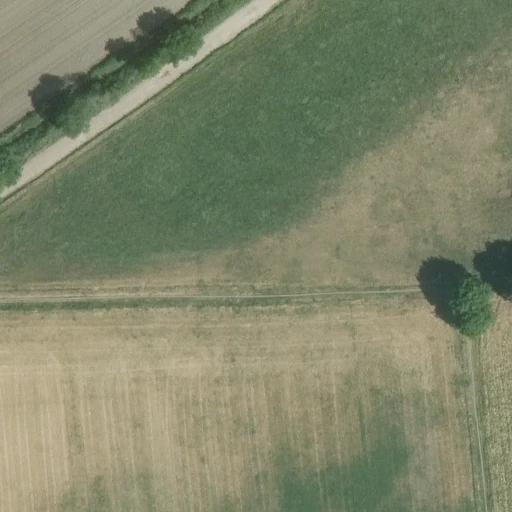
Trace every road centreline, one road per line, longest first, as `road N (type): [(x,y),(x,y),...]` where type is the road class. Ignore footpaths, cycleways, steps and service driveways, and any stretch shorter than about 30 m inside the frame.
road 1 (track): [(495,511),(474,301),(466,292),(0,296)]
road 2 (track): [(0,189),(269,0)]
